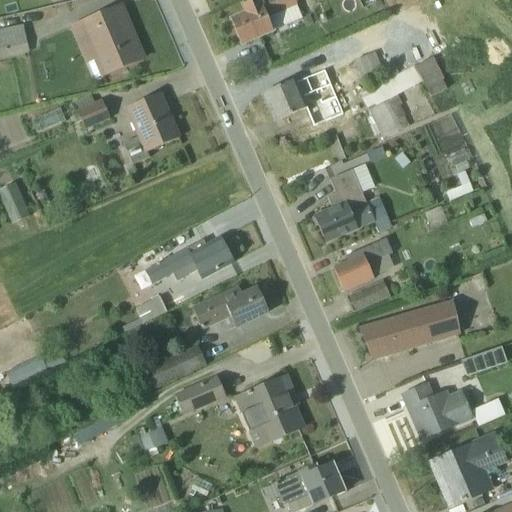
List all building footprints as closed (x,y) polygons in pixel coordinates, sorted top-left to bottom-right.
[(241,54),(273,42),(266,24),(300,11),(295,0),(272,0),(242,11),(246,21),(231,26),(241,54)] [(143,64),(120,9),(69,31),(92,85),(143,64)] [(0,61),(26,56),(21,29),(15,30),(13,21),(0,23),(0,61)] [(381,66),(376,54),(352,63),(360,83),(381,74),(378,68),(381,66)] [(440,83),(442,82),(431,60),(358,97),(381,141),(407,129),(407,128),(403,120),(404,119),(398,109),(400,107),(395,98),(420,85),(428,100),(445,91),(440,83)] [(260,97),(272,125),(325,102),(319,86),(334,79),(333,74),(328,76),(327,73),(335,70),(332,61),(323,64),(322,63),(290,77),(293,83),(260,97)] [(177,142),(159,97),(123,112),(135,141),(121,147),(130,167),(147,160),(145,155),(177,142)] [(89,98),(72,105),(84,133),(109,122),(99,101),(92,104),(89,98)] [(62,125),(57,112),(30,123),(36,136),(62,125)] [(287,133),(295,149),(325,135),(317,118),(287,133)] [(339,144),(360,136),(354,120),(333,128),(339,144)] [(467,162),(462,152),(447,159),(451,170),(467,162)] [(323,245),(372,225),(377,236),(390,230),(377,201),(365,206),(360,196),(373,190),(363,168),(328,182),(333,196),(325,200),(331,212),(313,220),(323,245)] [(444,195),(448,204),(471,194),(463,175),(456,178),(460,189),(444,195)] [(13,186),(0,191),(0,203),(11,227),(28,219),(13,186)] [(445,226),(438,209),(422,217),(430,233),(445,226)] [(391,256),(384,241),(344,259),(346,264),(331,271),(342,295),(372,282),(371,280),(392,270),(387,258),(391,256)] [(201,243),(142,273),(150,287),(172,276),(176,284),(195,274),(198,281),(230,265),(218,242),(204,249),(201,243)] [(344,300),(351,315),(387,298),(380,283),(344,300)] [(237,291),(189,312),(198,334),(217,326),(221,336),(266,316),(255,292),(240,299),(237,291)] [(133,310),(141,327),(165,315),(157,299),(133,310)] [(372,363),(458,338),(450,303),(358,331),(372,363)] [(268,340),(235,351),(241,367),(274,356),(268,340)] [(152,392),(204,369),(195,348),(143,371),(152,392)] [(6,372),(13,386),(49,369),(42,355),(6,372)] [(223,400),(214,379),(174,397),(183,417),(223,400)] [(285,379),(232,402),(253,452),(301,432),(287,399),(292,397),(285,379)] [(426,388),(401,398),(420,442),(471,421),(459,393),(447,399),(445,393),(431,399),(426,388)] [(471,412),(477,429),(503,418),(496,402),(471,412)] [(139,436),(145,453),(169,444),(163,427),(139,436)] [(505,465),(493,437),(430,465),(438,486),(441,485),(451,508),(491,493),(484,474),(505,465)] [(337,483),(335,483),(329,468),(315,473),(314,469),(270,486),(279,509),(304,499),(308,509),(342,495),(337,483)]
